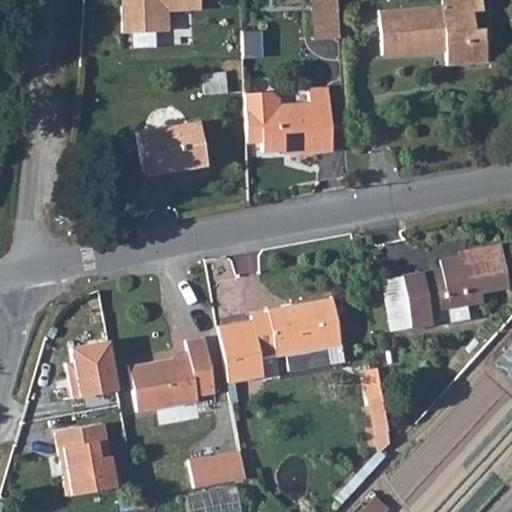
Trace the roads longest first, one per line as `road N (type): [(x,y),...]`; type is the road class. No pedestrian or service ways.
road 1 (residential): [(27,272),(511,182)]
road 2 (residential): [(51,0),(27,272)]
road 3 (unclassified): [(0,391),(27,272)]
